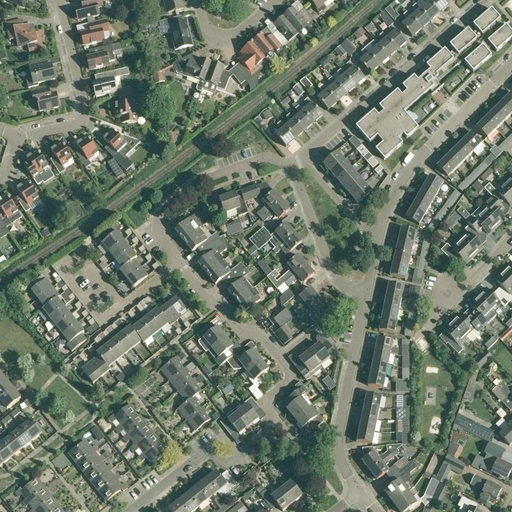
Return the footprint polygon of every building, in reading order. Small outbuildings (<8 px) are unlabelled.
[(75,8),(78,21),(99,16),(97,9),(103,8),(100,0),(80,0),(82,7),(75,8)] [(164,0),(168,14),(184,10),(181,0),(164,0)] [(308,0),(317,10),(316,11),(319,14),(324,10),(324,8),(322,6),(328,0),(339,0),(344,5),(350,0),(308,0)] [(399,0),(389,10),(395,17),(405,8),(399,0)] [(440,14),(430,2),(427,0),(421,0),(426,5),(421,10),(431,21),(440,14)] [(431,0),(430,2),(440,14),(449,6),(444,0),(431,0)] [(417,13),(411,18),(422,30),(431,21),(421,10),(416,4),(412,8),(417,13)] [(284,17),(296,32),(305,24),(307,26),(313,21),(303,9),(297,15),(292,9),(283,17),(284,17)] [(375,151),(384,161),(402,145),(398,140),(403,135),(406,139),(418,129),(404,113),(409,109),(414,104),(429,91),(433,95),(430,97),(431,98),(444,86),(444,85),(441,88),(437,84),(453,70),(458,66),(463,62),(464,62),(473,73),(491,57),(487,52),(492,47),(496,52),(511,38),(511,33),(504,24),(501,27),(497,22),(500,20),(491,10),(473,26),(477,31),(472,35),(468,30),(449,46),(454,51),(449,55),(444,50),(426,66),(430,71),(426,74),(421,78),(418,81),(414,77),(402,87),(406,92),(401,96),(397,91),(379,107),(383,112),(378,117),(374,112),(355,128),(369,144),(377,137),(383,144),(375,151)] [(422,30),(411,18),(407,13),(403,16),(408,21),(402,26),(412,38),(422,30)] [(296,32),(284,17),(274,26),(278,30),(272,36),(282,47),(288,42),(287,40),(296,32)] [(173,39),(176,51),(193,46),(187,22),(179,24),(177,19),(140,28),(141,32),(147,31),(147,32),(161,28),(161,29),(170,27),(173,39)] [(22,20),(6,24),(10,41),(17,39),(19,48),(27,46),(29,53),(45,49),(42,32),(35,34),(33,29),(29,26),(24,27),(22,20)] [(90,32),(81,34),(84,47),(104,42),(104,40),(108,39),(109,38),(109,37),(110,35),(106,20),(88,24),(90,32)] [(369,34),(375,28),(371,24),(364,29),(369,34)] [(387,39),(397,50),(406,43),(392,26),(389,28),(393,33),(387,39)] [(358,39),(364,34),(360,29),(354,34),(358,39)] [(397,50),(387,39),(383,34),(379,36),(384,41),(378,46),(389,58),(397,50)] [(282,47),(272,36),(266,41),(261,35),(252,43),(265,59),(265,58),(274,51),(277,55),(283,49),(282,47)] [(389,58),(378,46),(374,41),(371,44),(375,49),(370,54),(380,66),(389,58)] [(347,54),(353,50),(346,42),(341,47),(347,54)] [(265,59),(252,43),(243,51),(248,57),(241,62),(239,64),(247,85),(249,84),(250,86),(251,94),(258,88),(260,70),(269,62),(265,58),(265,59)] [(112,52),(110,53),(108,46),(89,51),(90,57),(87,58),(90,71),(109,67),(108,62),(115,61),(112,52)] [(341,59),(347,54),(340,46),(334,52),(341,59)] [(380,66),(370,54),(365,49),(361,52),(366,57),(359,63),(370,75),(380,66)] [(201,92),(205,82),(212,63),(200,59),(198,66),(191,63),(192,61),(190,56),(191,55),(172,65),(177,75),(178,74),(184,76),(184,77),(193,80),(200,82),(197,91),(201,92)] [(351,70),(345,75),(345,76),(356,87),(365,79),(350,62),(347,65),(351,70)] [(32,79),(26,80),(28,89),(38,86),(38,84),(55,80),(51,65),(47,66),(47,63),(29,67),(32,79)] [(212,63),(205,82),(216,86),(215,88),(225,92),(231,74),(228,73),(223,71),(224,67),(212,63)] [(239,64),(230,71),(234,75),(244,87),(247,85),(239,64)] [(342,78),(336,84),(347,95),(356,87),(345,76),(345,75),(341,70),(337,73),(342,78)] [(127,88),(116,91),(114,79),(117,78),(116,71),(104,74),(105,80),(93,83),(96,97),(110,94),(111,98),(110,99),(131,94),(130,94),(128,94),(127,88)] [(160,71),(153,75),(155,85),(160,83),(158,77),(161,76),(161,74),(160,71)] [(333,86),(327,91),(337,103),(347,95),(336,84),(331,78),(328,81),(333,86)] [(307,91),(313,86),(306,79),(301,83),(307,91)] [(476,91),(488,87),(486,79),(473,83),(476,91)] [(299,97),(305,92),(298,84),(293,89),(299,97)] [(327,91),(323,86),(319,89),(323,94),(318,99),(328,111),(337,103),(327,91)] [(53,109),(59,107),(56,93),(48,95),(46,89),(31,93),(33,99),(36,99),(40,111),(46,110),(47,112),(53,111),(53,109)] [(436,97),(445,106),(453,97),(444,89),(436,97)] [(511,95),(510,93),(501,102),(511,112),(511,95)] [(118,98),(119,104),(115,104),(115,109),(114,109),(114,117),(122,117),(122,124),(137,123),(137,116),(136,116),(136,105),(144,104),(144,96),(118,98)] [(304,112),(314,123),(323,116),(308,99),(304,102),(309,107),(304,112)] [(511,114),(511,112),(501,102),(493,110),(504,122),(511,114)] [(300,115),(294,120),(305,131),(314,123),(304,112),(299,107),(296,109),(300,115)] [(504,122),(493,110),(484,119),(496,130),(504,122)] [(305,131),(294,120),(290,114),(287,117),(291,122),(285,128),(296,140),(305,131)] [(266,125),(258,116),(253,120),(262,129),(266,125)] [(496,130),(484,119),(476,127),(487,139),(496,130)] [(296,140),(285,128),(281,123),(277,125),(282,130),(276,136),(286,148),(296,140)] [(107,136),(103,139),(112,148),(108,153),(116,162),(126,172),(131,167),(123,159),(132,151),(127,145),(132,140),(123,137),(121,139),(111,129),(106,135),(107,136)] [(462,141),(473,153),(482,144),(471,132),(462,141)] [(81,142),(77,144),(83,155),(78,158),(85,169),(91,165),(88,161),(98,154),(86,136),(80,140),(81,142)] [(356,150),(362,146),(354,137),(348,141),(356,150)] [(510,145),(506,140),(497,149),(494,146),(489,151),(492,154),(496,159),(502,153),(510,145)] [(462,141),(453,150),(465,161),(473,153),(462,141)] [(58,161),(53,164),(60,175),(65,171),(63,167),(73,160),(61,142),(54,146),(55,148),(51,150),(58,161)] [(32,155),(22,162),(28,172),(37,186),(43,182),(41,180),(52,173),(48,168),(36,149),(30,153),(32,155)] [(465,161),(453,150),(445,158),(456,170),(465,161)] [(496,159),(492,154),(487,159),(479,152),(476,155),(483,162),(483,163),(488,167),(496,159)] [(330,173),(343,161),(337,153),(323,165),(330,173)] [(456,170),(445,158),(436,167),(447,178),(451,182),(455,178),(451,174),(456,170)] [(343,161),(330,173),(337,181),(350,169),(343,161)] [(488,167),(483,163),(475,171),(479,176),(488,167)] [(377,175),(383,170),(380,167),(375,171),(377,175)] [(123,174),(120,169),(114,173),(117,178),(123,174)] [(350,169),(337,181),(344,188),(357,177),(350,169)] [(479,176),(475,171),(466,180),(471,184),(479,176)] [(437,194),(436,194),(441,197),(443,193),(439,190),(443,183),(429,176),(423,186),(437,194)] [(357,177),(344,188),(350,196),(364,185),(357,177)] [(20,184),(21,186),(17,189),(24,199),(19,202),(25,213),(31,209),(28,205),(39,199),(26,180),(20,184)] [(471,184),(466,180),(458,188),(462,193),(471,184)] [(511,205),(511,191),(504,184),(496,192),(489,184),(484,189),(492,197),(497,202),(501,199),(503,199),(510,207),(511,205)] [(364,185),(350,196),(357,204),(371,192),(364,185)] [(242,197),(258,191),(256,186),(240,192),(242,197)] [(437,194),(423,186),(417,197),(431,204),(436,194),(437,194)] [(260,197),(258,191),(242,197),(243,200),(244,203),(260,197)] [(261,220),(282,201),(274,191),(263,201),(267,206),(264,209),(265,210),(258,216),(261,220)] [(455,191),(448,200),(454,204),(460,195),(455,191)] [(0,219),(6,228),(11,225),(8,219),(18,212),(6,194),(0,197),(0,208),(3,213),(0,214),(0,219)] [(239,217),(248,214),(244,203),(243,200),(237,202),(235,194),(219,199),(224,214),(236,210),(239,217)] [(431,204),(417,197),(411,207),(425,215),(431,204)] [(497,202),(492,197),(487,201),(490,205),(482,212),(496,227),(505,219),(497,211),(497,209),(501,206),(497,202)] [(454,204),(448,200),(441,210),(446,214),(454,204)] [(282,201),(261,220),(264,223),(270,217),(271,218),(275,214),(279,220),(290,210),(282,201)] [(425,215),(411,207),(405,218),(419,225),(425,215)] [(441,210),(434,220),(439,224),(446,214),(441,210)] [(496,227),(482,212),(474,220),(471,217),(466,221),(469,225),(475,231),(478,227),(480,228),(488,235),(496,227)] [(183,242),(199,230),(198,230),(202,227),(194,216),(174,231),(183,242)] [(439,224),(434,220),(427,230),(432,234),(439,224)] [(109,252),(123,240),(116,232),(121,228),(117,223),(97,238),(109,252)] [(274,251),(294,233),(286,224),(275,233),(280,239),(276,242),(277,243),(271,248),(274,251)] [(468,233),(460,241),(474,256),(482,248),(474,240),(474,237),(478,234),(475,231),(469,225),(465,230),(468,233)] [(255,247),(269,234),(263,228),(249,241),(254,246),(255,247)] [(398,240),(413,243),(416,232),(401,228),(398,240)] [(199,230),(183,242),(192,253),(197,249),(200,254),(199,255),(200,255),(220,239),(216,234),(207,241),(199,230)] [(302,242),(294,233),(274,251),(276,255),(286,246),(291,252),(302,242)] [(255,247),(254,246),(247,252),(251,256),(254,253),(257,250),(259,251),(273,239),(269,234),(255,247)] [(422,246),(429,247),(431,236),(424,234),(422,246)] [(220,239),(200,255),(203,260),(198,263),(207,275),(223,263),(218,257),(227,250),(227,241),(223,236),(220,239)] [(130,249),(123,240),(109,252),(116,261),(130,249)] [(413,243),(398,240),(395,252),(410,255),(413,243)] [(474,256),(460,241),(452,249),(447,244),(441,250),(451,261),(456,256),(458,256),(466,264),(474,256)] [(422,246),(420,257),(426,259),(429,247),(422,246)] [(116,261),(122,268),(122,269),(134,259),(134,260),(137,257),(130,249),(116,261)] [(395,252),(393,263),(408,267),(410,255),(395,252)] [(286,284),(306,265),(298,256),(287,265),(291,270),(286,274),(287,276),(282,280),(286,284)] [(420,257),(418,269),(424,271),(426,272),(429,260),(426,259),(420,257)] [(122,269),(122,268),(119,271),(127,279),(141,268),(134,260),(134,259),(122,269)] [(231,273),(223,263),(207,275),(216,286),(231,274),(234,278),(240,274),(246,269),(242,265),(231,273)] [(408,267),(393,263),(390,275),(405,279),(408,267)] [(511,264),(503,272),(511,280),(511,264)] [(314,274),(306,265),(286,284),(288,287),(294,282),(295,282),(299,279),(304,283),(314,274)] [(148,276),(141,268),(127,279),(133,288),(148,276)] [(424,271),(418,269),(417,270),(414,269),(412,283),(421,285),(424,271)] [(279,276),(275,271),(267,278),(278,291),(283,286),(279,281),(277,283),(274,280),(279,276)] [(511,292),(511,280),(503,272),(495,280),(503,288),(503,290),(499,293),(508,303),(511,298),(511,297),(510,295),(511,292)] [(246,283),(243,279),(228,291),(237,302),(254,288),(248,281),(246,283)] [(38,300),(52,288),(46,280),(31,291),(38,300)] [(388,283),(386,295),(401,298),(404,286),(388,283)] [(308,306),(319,297),(310,287),(300,297),(304,301),(299,306),(300,307),(295,312),(297,315),(308,306)] [(52,288),(38,300),(44,308),(57,298),(59,296),(56,293),(52,288)] [(259,296),(254,288),(237,302),(246,313),(261,301),(258,297),(259,296)] [(412,300),(418,301),(420,290),(414,289),(411,300),(412,300)] [(486,289),(478,297),(492,312),(500,304),(504,307),(508,303),(499,293),(496,297),(494,297),(486,289)] [(281,308),(283,307),(294,297),(289,290),(280,299),(281,308)] [(69,299),(64,303),(66,305),(75,298),(72,294),(69,297),(68,298),(69,299)] [(401,298),(386,295),(383,307),(399,310),(401,298)] [(327,306),(319,297),(308,306),(297,315),(300,319),(306,313),(308,315),(311,311),(315,316),(327,306)] [(492,312),(478,297),(469,305),(477,313),(477,315),(473,318),(482,328),(487,323),(484,320),(492,312)] [(57,298),(44,308),(42,310),(49,319),(64,307),(57,298)] [(168,304),(179,319),(188,312),(176,298),(168,304)] [(411,300),(409,312),(416,313),(418,301),(412,300),(411,300)] [(147,314),(139,304),(136,307),(143,317),(147,314)] [(168,304),(160,311),(168,323),(170,326),(179,319),(168,304)] [(64,307),(49,319),(56,327),(71,315),(64,307)] [(283,307),(281,308),(270,317),(276,324),(289,313),(283,307)] [(383,307),(381,318),(397,321),(399,310),(383,307)] [(157,308),(149,315),(160,330),(168,323),(160,311),(157,308)] [(416,313),(409,312),(406,323),(413,325),(416,313)] [(460,314),(452,322),(466,337),(474,329),(478,332),(482,328),(473,318),(470,322),(468,322),(460,314)] [(77,323),(71,315),(56,327),(63,336),(77,323)] [(160,330),(149,315),(140,322),(152,337),(160,330)] [(114,324),(118,329),(120,331),(124,325),(126,322),(123,317),(114,324)] [(324,327),(329,322),(325,317),(322,319),(319,322),(319,323),(323,328),(323,327),(324,327)] [(397,321),(381,318),(379,330),(394,333),(397,321)] [(152,337),(140,322),(132,329),(141,341),(143,344),(152,337)] [(466,337),(452,322),(443,330),(451,338),(451,340),(447,343),(458,354),(463,349),(458,345),(466,337)] [(84,332),(77,323),(63,336),(69,343),(66,345),(72,352),(87,340),(82,334),(84,332)] [(211,349),(225,337),(218,327),(215,329),(210,323),(207,326),(196,335),(201,341),(199,342),(199,344),(204,350),(206,353),(211,349)] [(413,325),(406,323),(404,336),(411,338),(413,325)] [(130,326),(121,333),(133,348),(141,341),(132,329),(130,326)] [(511,332),(511,326),(511,327),(499,339),(502,342),(511,332)] [(283,328),(281,329),(276,334),(279,338),(287,332),(283,328)] [(133,348),(121,333),(113,340),(125,354),(133,348)] [(225,337),(211,349),(218,358),(216,360),(221,366),(227,362),(232,357),(227,352),(233,347),(225,337)] [(390,354),(397,356),(398,351),(391,349),(393,341),(377,338),(375,350),(390,353),(390,354)] [(486,344),(490,348),(496,342),(492,338),(486,344)] [(113,340),(105,347),(117,361),(125,354),(113,340)] [(309,352),(320,366),(330,359),(331,361),(338,356),(329,345),(324,350),(319,344),(309,352)] [(117,361),(105,347),(96,354),(98,356),(108,368),(117,361)] [(242,349),(232,357),(227,362),(233,370),(239,370),(242,367),(246,372),(261,360),(253,350),(247,355),(242,349)] [(375,350),(372,362),(388,365),(390,354),(390,353),(375,350)] [(473,364),(479,369),(492,357),(486,351),(475,362),(473,364)] [(320,366),(309,352),(299,360),(301,363),(296,368),(306,381),(312,376),(311,374),(320,366)] [(169,381),(183,369),(179,364),(181,362),(186,358),(184,355),(179,359),(177,357),(160,370),(169,381)] [(108,368),(98,356),(90,363),(101,377),(110,370),(108,368)] [(262,362),(261,360),(246,372),(250,377),(248,378),(254,386),(249,390),(252,393),(270,378),(266,372),(268,370),(262,362)] [(388,365),(372,362),(370,373),(386,377),(388,365)] [(101,377),(90,363),(81,370),(93,384),(101,377)] [(472,389),(479,370),(474,365),(468,384),(472,389)] [(208,366),(203,369),(209,377),(214,373),(208,366)] [(183,369),(169,381),(177,392),(192,380),(187,374),(190,373),(186,367),(183,369)] [(386,377),(370,373),(368,385),(383,389),(386,377)] [(194,378),(192,380),(177,392),(186,403),(194,397),(201,391),(196,385),(198,384),(199,384),(204,380),(201,375),(195,379),(194,378)] [(327,381),(332,389),(337,386),(331,377),(327,381)] [(0,399),(13,389),(5,380),(0,383),(0,399)] [(402,380),(402,386),(392,386),(392,394),(409,393),(409,380),(402,380)] [(497,380),(493,384),(496,387),(496,388),(506,398),(511,393),(501,382),(499,383),(497,380)] [(496,388),(491,392),(502,403),(505,400),(506,398),(496,388)] [(0,399),(0,401),(6,409),(7,410),(7,409),(20,399),(13,389),(0,399)] [(294,420),(309,408),(307,406),(310,404),(309,404),(298,391),(285,401),(289,407),(286,410),(294,420)] [(366,393),(364,406),(379,409),(382,396),(366,393)] [(194,397),(186,403),(177,410),(185,420),(200,408),(196,403),(198,401),(194,397)] [(243,408),(237,412),(249,427),(258,419),(254,413),(260,408),(251,397),(241,405),(243,408)] [(121,425),(136,413),(130,405),(116,417),(114,415),(107,420),(111,425),(117,420),(121,425)] [(364,406),(361,417),(377,421),(379,409),(364,406)] [(203,407),(200,408),(185,420),(195,432),(209,420),(205,414),(207,412),(203,407)] [(309,408),(294,420),(302,429),(308,424),(313,430),(323,422),(315,411),(312,412),(309,408)] [(13,418),(21,413),(18,409),(10,414),(13,418)] [(408,409),(402,409),(397,409),(398,418),(402,418),(402,421),(408,421),(408,409)] [(249,427),(237,412),(227,420),(225,418),(220,423),(231,437),(237,432),(239,435),(249,427)] [(136,413),(121,425),(115,430),(118,434),(124,429),(128,434),(144,422),(136,413)] [(454,425),(455,425),(463,429),(470,433),(479,438),(484,430),(471,423),(472,422),(458,415),(454,425)] [(11,420),(8,416),(1,422),(4,425),(11,420)] [(361,417),(359,429),(374,432),(377,421),(361,417)] [(511,443),(511,430),(504,422),(502,419),(496,425),(499,428),(493,434),(497,438),(499,435),(509,446),(511,443)] [(31,420),(21,428),(32,442),(42,434),(31,420)] [(109,426),(106,421),(101,425),(105,430),(109,426)] [(386,423),(386,426),(386,428),(402,427),(402,433),(409,433),(408,421),(402,421),(402,422),(386,423)] [(144,422),(128,434),(122,439),(126,444),(132,439),(136,444),(151,431),(144,422)] [(32,442),(21,428),(12,436),(23,449),(32,442)] [(374,432),(359,429),(356,441),(372,445),(374,432)] [(151,431),(136,444),(130,449),(133,453),(140,448),(144,453),(159,441),(151,431)] [(462,449),(466,440),(451,433),(450,443),(462,449)] [(12,436),(2,443),(13,457),(23,449),(12,436)] [(159,441),(144,453),(138,458),(141,463),(147,458),(153,465),(168,453),(159,441)] [(77,467),(93,454),(98,450),(95,446),(90,450),(84,442),(68,455),(77,467)] [(13,457),(2,443),(0,444),(0,459),(4,464),(13,457)] [(489,455),(481,470),(491,475),(492,473),(506,480),(511,468),(499,462),(505,450),(491,443),(487,451),(485,454),(489,455)] [(369,471),(397,450),(402,446),(396,446),(396,445),(386,446),(387,453),(382,456),(381,455),(377,458),(373,453),(362,461),(369,471)] [(400,454),(397,450),(369,471),(372,475),(371,476),(371,477),(373,480),(375,480),(376,480),(376,481),(388,472),(384,466),(400,454)] [(93,454),(77,467),(85,476),(101,463),(106,460),(102,455),(98,459),(93,454)] [(447,457),(444,463),(442,466),(460,475),(465,466),(447,457)] [(401,469),(409,464),(404,458),(393,466),(398,472),(401,469)] [(409,464),(401,469),(406,476),(419,467),(415,462),(411,462),(409,464)] [(101,463),(85,476),(93,485),(108,472),(113,469),(110,465),(105,468),(101,463)] [(206,479),(216,492),(226,484),(215,471),(206,479)] [(108,472),(93,485),(100,495),(116,482),(120,478),(117,474),(113,478),(108,472)] [(438,474),(435,481),(443,484),(443,483),(446,478),(438,474)] [(290,482),(281,490),(292,504),(302,496),(297,490),(303,485),(294,475),(288,480),(290,482)] [(392,503),(407,492),(402,486),(407,483),(401,475),(391,482),(393,485),(384,492),(392,503)] [(487,507),(490,499),(495,502),(496,499),(498,499),(499,497),(498,495),(501,489),(487,482),(486,482),(474,476),(470,484),(482,491),(477,502),(487,507)] [(27,499),(42,486),(35,477),(19,489),(18,488),(13,492),(18,497),(23,494),(27,499)] [(216,492),(206,479),(196,486),(207,500),(216,492)] [(412,498),(407,492),(392,503),(399,511),(403,511),(410,507),(412,510),(422,503),(425,507),(429,503),(430,502),(438,483),(432,480),(425,494),(423,498),(420,500),(416,495),(412,498)] [(116,482),(100,495),(106,502),(121,490),(123,492),(128,488),(124,484),(120,487),(116,482)] [(42,486),(27,499),(22,502),(26,507),(30,504),(34,508),(50,496),(42,486)] [(196,486),(187,494),(198,507),(207,500),(196,486)] [(292,504),(281,490),(275,494),(273,492),(269,495),(265,490),(262,486),(256,490),(263,500),(271,510),(277,506),(282,511),(292,504)] [(251,491),(242,499),(244,502),(254,495),(251,491)] [(187,494),(178,501),(186,511),(191,511),(198,507),(187,494)] [(50,496),(34,508),(30,511),(29,511),(48,511),(57,505),(50,496)] [(231,501),(227,504),(229,508),(234,504),(238,501),(236,497),(233,499),(231,501)] [(467,511),(478,511),(475,510),(478,505),(461,497),(457,507),(467,511)] [(186,511),(178,501),(168,509),(170,511),(186,511)] [(241,503),(234,508),(237,511),(243,506),(241,503)]
